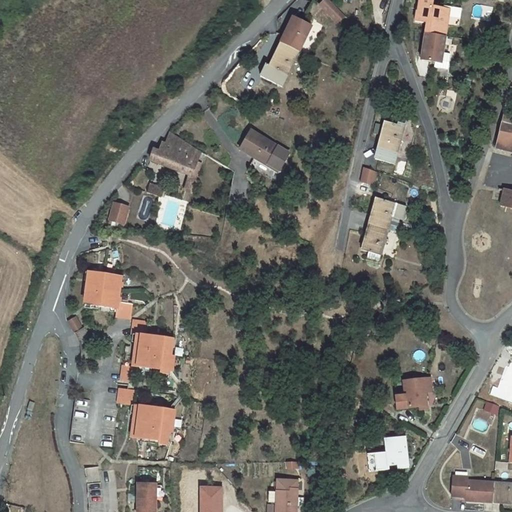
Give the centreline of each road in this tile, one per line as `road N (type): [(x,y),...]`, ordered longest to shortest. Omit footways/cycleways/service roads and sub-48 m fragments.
road 1 (unclassified): [(46,311),(82,216),(281,0)]
road 2 (residential): [(46,311),(69,359),(60,424),(79,479),(78,511)]
road 3 (residential): [(339,241),(383,58),(395,47)]
road 4 (residential): [(453,231),(430,133),(395,47)]
road 5 (residential): [(492,340),(403,510)]
road 6 (residential): [(511,65),(453,231)]
road 7 (unclassified): [(0,449),(46,311)]
road 8 (residential): [(453,231),(450,302),(492,340)]
